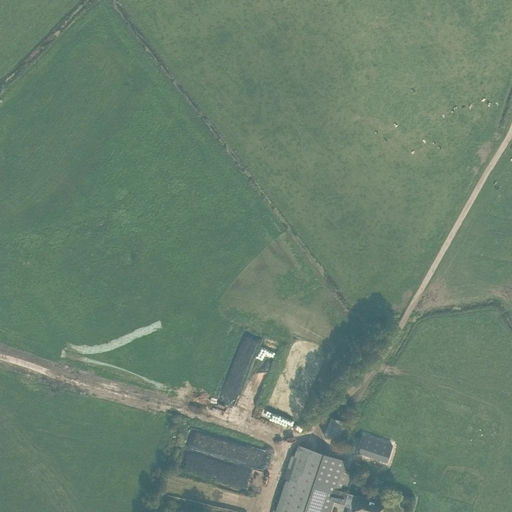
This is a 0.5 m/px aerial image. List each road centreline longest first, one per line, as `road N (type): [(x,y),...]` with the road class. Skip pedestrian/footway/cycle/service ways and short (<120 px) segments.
road 1 (track): [(511,132),(372,366),(304,438),(291,434),(278,445)]
road 2 (track): [(188,414),(0,356)]
